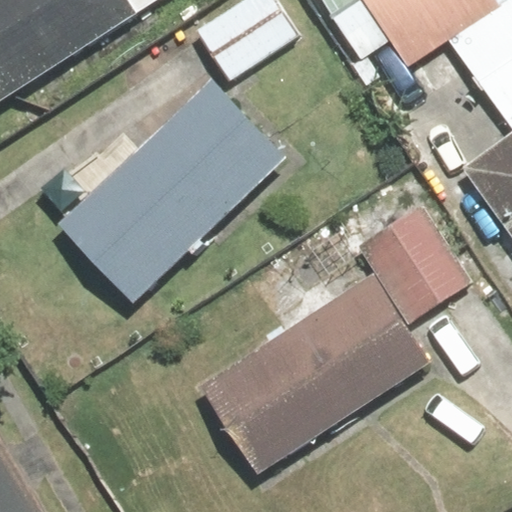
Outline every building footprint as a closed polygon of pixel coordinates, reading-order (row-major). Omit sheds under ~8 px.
[(0,0),(0,105),(136,20),(123,0),(0,0)] [(301,36),(275,0),(249,0),(194,38),(227,86),(301,36)] [(447,52),(511,2),(511,0),(312,0),(361,65),(393,41),(417,73),(447,52)] [(58,231),(134,311),(288,164),(211,85),(58,231)] [(511,135),(462,169),(511,241),(511,135)] [(198,393),(256,482),(432,368),(374,279),(198,393)]
